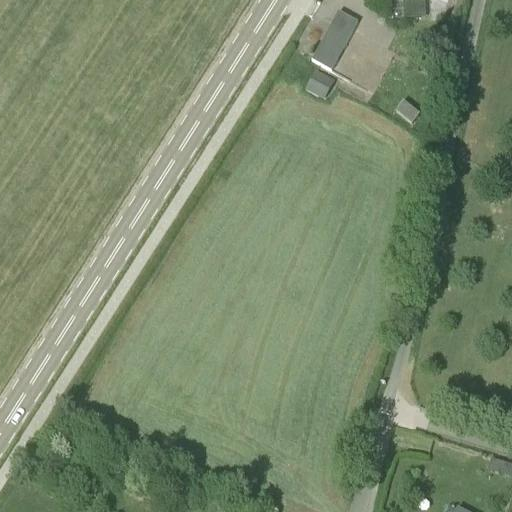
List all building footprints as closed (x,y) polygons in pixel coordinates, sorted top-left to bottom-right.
[(404,2),(404,17),(426,16),(426,1),(404,2)] [(330,73),(357,24),(337,13),(310,63),(330,73)] [(323,102),(333,84),(314,74),(304,92),(317,98),(323,102)] [(411,126),(418,118),(401,104),(394,112),(411,126)] [(511,467),(504,465),(501,476),(511,479),(511,467)]
